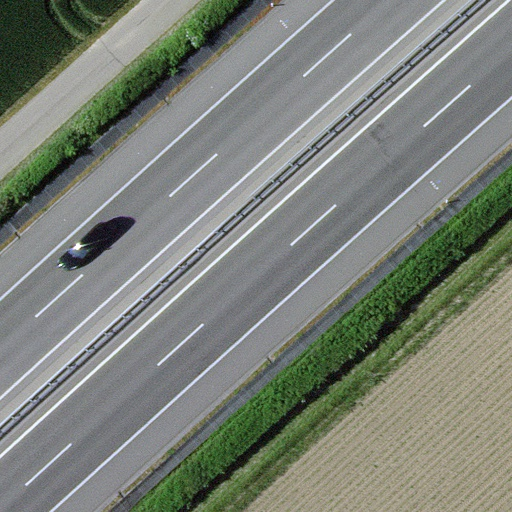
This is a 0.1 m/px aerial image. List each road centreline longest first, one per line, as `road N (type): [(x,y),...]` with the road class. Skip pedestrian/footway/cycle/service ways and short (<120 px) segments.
road 1 (motorway): [(0,508),(511,48)]
road 2 (motorway): [(389,0),(0,349)]
road 3 (track): [(0,154),(172,0)]
